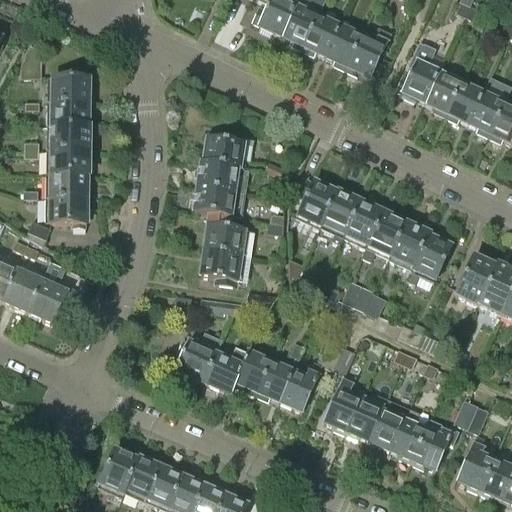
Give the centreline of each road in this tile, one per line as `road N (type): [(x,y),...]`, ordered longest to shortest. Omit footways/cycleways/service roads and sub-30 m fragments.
road 1 (residential): [(134,42),(511,218)]
road 2 (residential): [(82,391),(128,267),(144,186),(134,42)]
road 3 (residential): [(353,511),(82,391)]
road 4 (residential): [(31,511),(82,391)]
